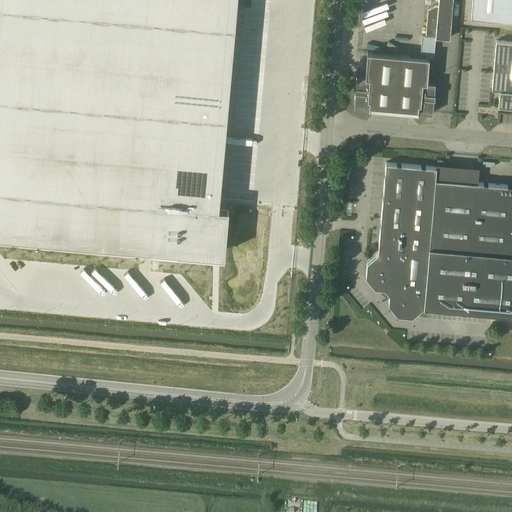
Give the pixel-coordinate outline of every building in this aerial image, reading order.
[(0,0),(0,234),(214,254),(224,254),(228,206),(219,206),(237,0),(0,0)] [(450,38),(453,0),(438,0),(438,5),(436,5),(428,9),(426,35),(423,35),(421,56),(434,57),(436,37),(450,38)] [(507,21),(508,0),(472,0),(471,18),(507,21)] [(511,41),(496,41),(492,89),(500,90),(499,106),(511,107),(511,41)] [(434,99),(435,99),(435,98),(434,98),(434,93),(435,94),(435,93),(434,93),(435,82),(427,82),(429,57),(367,52),(365,76),(357,76),(356,86),(355,86),(355,87),(356,87),(356,91),(355,91),(355,92),(356,92),(354,107),(369,108),(369,109),(370,109),(370,106),(417,110),(417,113),(418,114),(418,112),(433,113),(434,99)] [(367,262),(366,276),(376,288),(385,288),(390,294),(389,304),(398,315),(413,316),(424,307),(511,314),(511,327),(511,328),(511,185),(436,179),(437,167),(386,162),(378,253),(367,262)]
